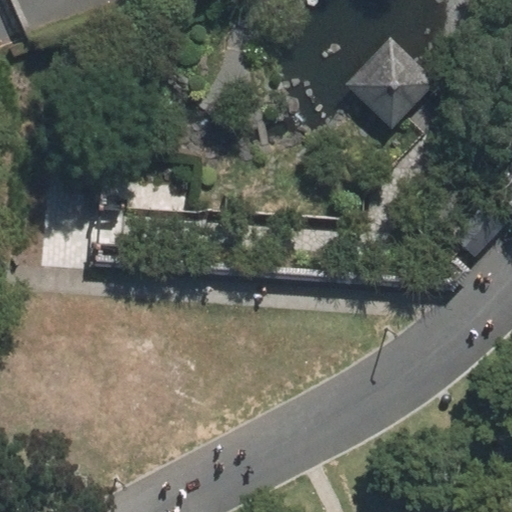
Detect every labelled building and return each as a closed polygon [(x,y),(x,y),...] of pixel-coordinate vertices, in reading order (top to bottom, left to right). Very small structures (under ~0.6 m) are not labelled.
[(107,0),(0,0),(0,13),(8,36),(107,0)] [(345,69),(393,117),(407,103),(436,74),(389,26),(345,69)] [(500,221),(482,205),(454,238),(472,253),(500,221)] [(124,210),(101,209),(99,243),(123,244),(124,210)] [(59,511),(190,443),(150,366),(16,436),(55,511),(59,511)]
